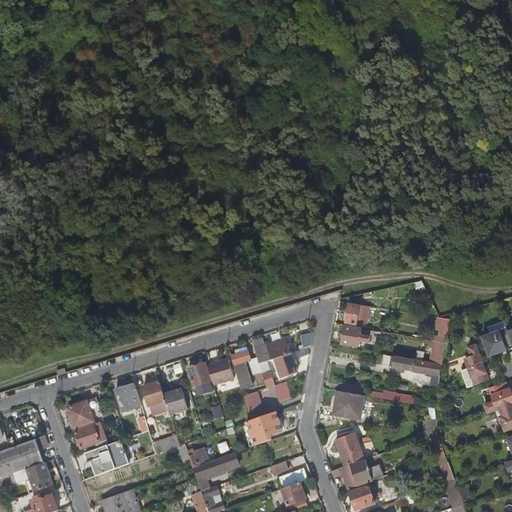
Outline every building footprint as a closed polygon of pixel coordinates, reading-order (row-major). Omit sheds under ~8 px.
[(361,305),(350,303),(347,314),(358,316),(361,305)] [(358,345),(362,327),(346,324),(343,342),(358,345)] [(501,324),(487,328),(490,335),(503,331),(501,324)] [(490,335),(482,338),(488,358),(507,351),(505,346),(511,343),(507,332),(507,329),(503,331),(490,335)] [(303,332),(285,338),(288,348),(306,343),(303,332)] [(441,341),(430,339),(428,347),(434,348),(432,363),(442,365),(446,342),(441,341)] [(311,345),(297,350),(299,356),(310,353),(311,345)] [(471,357),(465,360),(474,386),(489,381),(476,346),(468,349),(471,357)] [(232,355),(242,389),(254,385),(247,362),(251,360),(247,347),(237,350),(237,354),(232,355)] [(298,370),(292,351),(276,357),(282,375),(298,370)] [(431,385),(438,386),(442,365),(432,363),(385,354),(383,365),(398,367),(404,368),(433,374),(431,385)] [(255,375),(258,375),(264,373),(261,363),(259,358),(251,360),(255,375)] [(212,361),(213,382),(234,380),(233,360),(212,361)] [(206,364),(190,369),(195,387),(211,383),(206,364)] [(264,373),(265,378),(268,387),(275,385),(276,384),(272,371),(264,373)] [(275,385),(280,401),(293,396),(287,381),(276,384),(275,385)] [(156,405),(159,414),(164,412),(164,413),(170,411),(167,402),(164,391),(161,382),(145,386),(150,406),(156,405)] [(339,382),(338,390),(362,394),(364,386),(339,382)] [(506,383),(488,389),(493,403),(486,406),(484,406),(487,414),(499,410),(511,405),(511,393),(510,389),(508,390),(506,383)] [(124,412),(143,407),(136,384),(118,390),(124,412)] [(233,387),(226,389),(227,392),(219,395),(221,402),(236,397),(233,387)] [(172,389),(164,391),(167,402),(170,411),(171,415),(189,410),(183,389),(180,390),(173,392),(172,389)] [(493,403),(488,389),(481,392),(486,406),(493,403)] [(358,418),(362,394),(338,390),(336,398),(339,399),(336,414),(358,418)] [(259,391),(244,396),(251,420),(256,419),(266,415),(259,391)] [(383,391),(382,397),(400,401),(401,395),(383,391)] [(401,395),(400,401),(411,403),(412,396),(401,394),(401,395)] [(94,422),(94,423),(104,419),(96,397),(67,408),(74,428),(94,422)] [(109,405),(113,416),(119,414),(115,403),(109,405)] [(214,420),(224,417),(221,405),(211,408),(214,420)] [(511,405),(499,410),(502,417),(499,418),(500,420),(505,432),(511,429),(511,405)] [(282,430),(276,411),(266,415),(256,419),(263,437),(282,430)] [(28,418),(13,423),(20,443),(35,438),(28,418)] [(141,422),(143,431),(150,429),(147,420),(141,422)] [(500,420),(496,422),(500,434),(505,432),(500,420)] [(100,423),(75,432),(81,448),(105,440),(100,423)] [(437,432),(430,435),(438,459),(446,456),(437,432)] [(336,439),(345,465),(363,459),(353,433),(336,439)] [(177,435),(154,443),(154,444),(157,455),(169,450),(177,447),(181,446),(177,435)] [(12,449),(0,452),(0,479),(43,465),(35,440),(12,449)] [(91,462),(96,477),(136,462),(131,447),(123,450),(120,440),(84,453),(87,461),(86,462),(86,464),(91,462)] [(181,446),(177,447),(183,463),(190,460),(187,452),(184,444),(181,446)] [(191,451),(187,452),(190,460),(192,468),(198,465),(195,455),(192,456),(191,451)] [(198,465),(192,468),(201,493),(201,492),(210,489),(206,478),(240,467),(235,452),(198,465)] [(443,481),(444,485),(445,484),(450,483),(455,481),(449,465),(446,456),(438,459),(446,480),(443,481)] [(368,467),(366,458),(363,459),(345,465),(342,467),(349,487),(384,475),(380,463),(368,467)] [(288,469),(285,462),(268,468),(271,476),(288,469)] [(44,466),(27,472),(29,481),(32,480),(34,487),(49,482),(44,466)] [(450,483),(445,484),(446,489),(450,488),(456,507),(458,506),(460,511),(465,511),(465,509),(455,483),(455,481),(450,483)] [(283,508),(284,511),(293,511),(296,511),(305,508),(303,501),(305,500),(299,483),(279,490),(285,507),(283,508)] [(371,491),(369,484),(350,491),(356,510),(379,503),(377,498),(374,499),(373,495),(381,492),(379,489),(371,491)] [(201,492),(208,511),(218,511),(222,511),(220,503),(218,504),(212,506),(210,498),(216,496),(217,496),(214,488),(210,489),(201,492)] [(397,494),(399,501),(413,496),(411,489),(397,494)] [(134,511),(127,491),(105,499),(110,511),(134,511)] [(201,493),(192,496),(197,511),(208,511),(201,492),(201,493)] [(31,501),(35,510),(35,511),(58,511),(52,493),(31,501)] [(212,506),(218,504),(216,496),(210,498),(212,506)]
